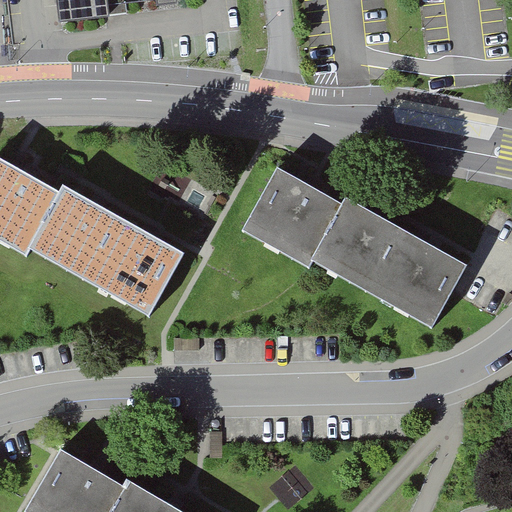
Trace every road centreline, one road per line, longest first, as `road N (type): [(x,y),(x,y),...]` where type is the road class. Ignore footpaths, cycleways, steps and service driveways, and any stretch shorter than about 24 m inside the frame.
road 1 (tertiary): [(511,155),(169,101),(0,102)]
road 2 (residential): [(444,381),(381,389),(79,391),(0,412)]
road 3 (residential): [(453,418),(365,511)]
